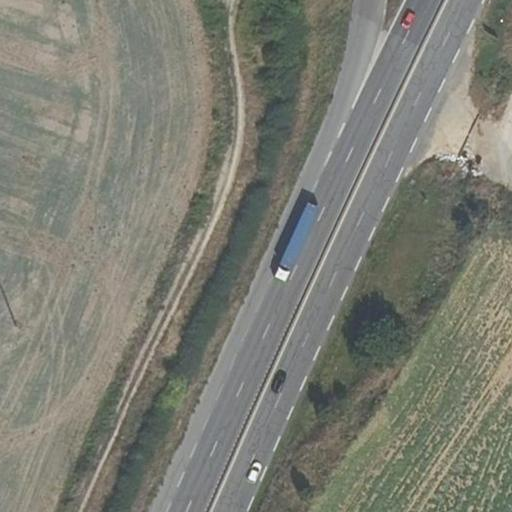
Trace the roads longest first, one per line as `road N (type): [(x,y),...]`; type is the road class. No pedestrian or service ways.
road 1 (primary): [(425,0),(187,511)]
road 2 (primary): [(230,511),(467,0)]
road 3 (residential): [(371,0),(324,162),(166,511)]
road 4 (track): [(232,0),(236,156),(79,511)]
